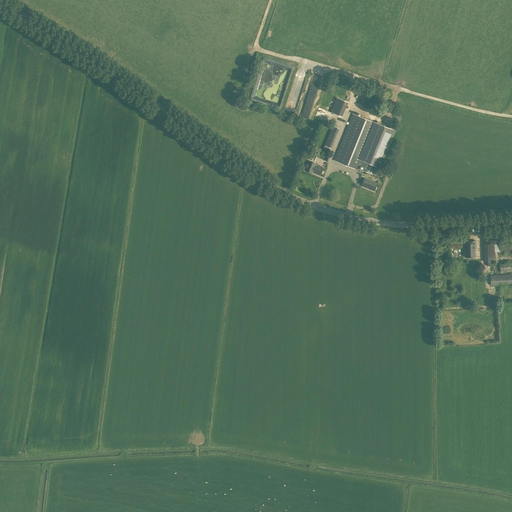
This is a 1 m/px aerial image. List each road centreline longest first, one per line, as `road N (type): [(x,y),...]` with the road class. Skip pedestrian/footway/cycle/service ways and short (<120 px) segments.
road 1 (unclassified): [(1,0),(262,178),(315,205),(404,224),(511,218)]
road 2 (track): [(511,116),(263,51),(256,40),(270,0)]
